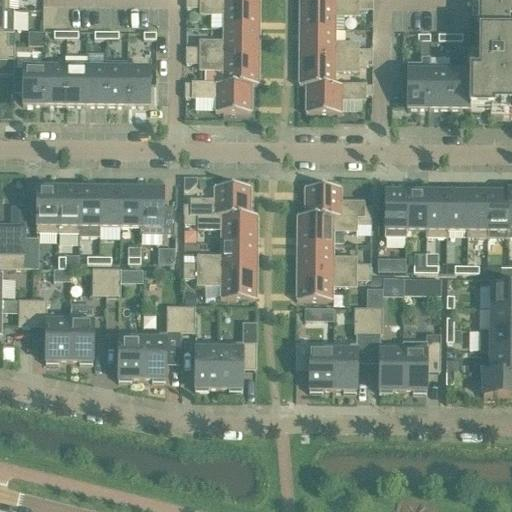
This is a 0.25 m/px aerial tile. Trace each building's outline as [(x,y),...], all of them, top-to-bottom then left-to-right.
[(0,0),(0,12),(2,13),(9,13),(9,0),(0,0)] [(471,75),(470,113),(490,113),(490,118),(511,118),(511,0),(478,0),(479,0),(471,0),(471,21),(479,21),(478,57),(470,57),(470,75),(471,75)] [(186,11),(200,11),(200,18),(223,18),(223,31),(259,32),(259,4),(186,3),(186,11)] [(299,4),(299,30),(299,32),(335,33),(335,19),(359,19),(359,13),(373,13),(373,5),(299,4)] [(158,24),(158,6),(134,5),(133,23),(158,24)] [(0,49),(14,49),(14,36),(13,36),(13,13),(9,13),(2,13),(0,12),(0,49)] [(200,51),(186,51),(186,59),(259,60),(259,32),(223,31),(223,45),(200,44),(200,51)] [(299,32),(299,41),(299,60),(372,61),(372,53),(358,53),(358,46),(335,46),(335,33),(299,32)] [(14,49),(0,49),(0,63),(14,63),(14,49)] [(186,67),(200,67),(200,74),(223,74),(223,87),(251,88),(258,88),(259,60),(186,59),(186,67)] [(299,60),(299,87),(299,89),(306,89),(306,88),(335,89),(335,88),(335,75),(358,75),(358,69),(372,69),(372,61),(299,60)] [(428,113),(429,113),(430,75),(429,75),(429,68),(429,61),(421,61),(421,67),(407,67),(407,112),(428,112),(428,113)] [(65,110),(66,110),(86,110),(86,72),(87,72),(87,62),(65,62),(65,72),(65,110)] [(0,77),(14,78),(14,72),(14,63),(0,63),(0,77)] [(105,72),(87,72),(86,72),(86,110),(106,110),(107,65),(106,65),(105,72)] [(107,65),(106,110),(127,110),(128,73),(128,65),(107,65)] [(430,75),(429,113),(449,113),(450,75),(451,75),(451,68),(430,68),(429,68),(429,75),(430,75)] [(23,109),(44,109),(44,72),(14,72),(14,78),(13,97),(23,97),(23,109)] [(65,72),(45,72),(44,72),(44,109),(65,110),(65,72)] [(127,110),(149,110),(149,73),(128,73),(127,110)] [(450,75),(449,113),(470,113),(471,75),(470,75),(451,75),(450,75)] [(185,101),(192,101),(192,102),(215,102),(215,116),(251,116),(251,88),(223,87),(192,86),(192,87),(185,87),(185,101)] [(306,89),(306,115),(306,117),(341,117),(342,103),(365,103),(365,99),(372,99),(372,89),(365,89),(365,88),(335,88),(335,89),(306,88),(306,89)] [(214,190),(214,204),(191,204),(191,208),(183,208),(183,218),(250,219),(250,218),(250,190),(214,190)] [(364,205),(341,205),(341,191),(305,191),(304,219),(371,220),(371,210),(364,210),(364,205)] [(58,238),(58,193),(37,193),(36,237),(58,237),(58,238)] [(79,238),(79,193),(58,193),(58,238),(79,238)] [(100,193),(79,193),(79,241),(99,241),(100,231),(100,193)] [(120,231),(121,194),(100,193),(100,231),(120,231)] [(121,194),(120,231),(139,231),(139,238),(141,238),(141,194),(142,194),(121,194)] [(174,210),(163,210),(163,194),(142,194),(141,194),(141,238),(174,238),(174,210)] [(488,235),(488,242),(509,242),(509,195),(508,195),(507,197),(489,197),(488,235)] [(406,196),(385,196),(385,241),(406,241),(406,234),(406,196)] [(406,196),(406,234),(425,234),(425,241),(427,241),(427,197),(406,196)] [(427,197),(427,241),(447,242),(447,234),(448,197),(427,197)] [(468,242),(468,197),(448,197),(447,234),(466,235),(466,242),(468,242)] [(468,197),(468,242),(488,242),(488,235),(489,197),(468,197)] [(12,209),(11,228),(26,228),(26,209),(12,209)] [(257,247),(257,238),(257,218),(250,218),(250,219),(183,218),(184,218),(184,228),(198,228),(198,233),(221,233),(221,247),(257,247)] [(297,247),(333,248),(333,234),(356,235),(356,229),(370,229),(370,220),(371,220),(304,219),(297,219),(297,247)] [(0,272),(25,273),(25,242),(25,229),(0,229),(0,272)] [(39,243),(25,242),(25,273),(39,273),(39,243)] [(257,275),(257,248),(257,247),(221,247),(221,260),(198,260),(197,266),(183,266),(183,274),(257,275)] [(297,275),(370,276),(370,268),(356,268),(356,261),(333,261),(333,248),(297,247),(297,275)] [(141,268),(141,251),(128,251),(128,268),(141,268)] [(405,277),(405,274),(405,263),(392,263),(392,276),(405,277)] [(93,274),(93,300),(106,300),(107,274),(93,274)] [(120,300),(120,274),(107,274),(106,300),(120,300)] [(220,303),(256,304),(257,275),(183,274),(183,282),(197,282),(197,289),(220,289),(220,303)] [(356,284),(370,284),(370,276),(297,275),(296,304),(332,304),(332,290),(356,290),(356,284)] [(491,290),(491,313),(511,312),(511,283),(507,284),(500,284),(492,284),(492,290),(491,290)] [(195,296),(185,296),(185,309),(195,309),(195,296)] [(0,344),(1,344),(1,343),(1,320),(1,318),(18,318),(18,320),(18,331),(32,331),(32,305),(18,305),(1,304),(1,305),(0,305),(0,344)] [(46,305),(32,305),(32,331),(45,331),(45,367),(58,367),(58,365),(68,365),(68,318),(46,318),(46,305)] [(368,336),(368,310),(354,309),(354,336),(368,336)] [(180,337),(180,310),(165,310),(165,337),(180,337)] [(195,310),(180,310),(180,337),(195,337),(195,310)] [(382,310),(368,310),(368,336),(382,336),(382,310)] [(511,312),(491,313),(491,334),(511,334),(511,312)] [(68,318),(68,365),(78,365),(78,368),(92,368),(92,318),(68,318)] [(480,356),(490,356),(511,355),(511,334),(491,334),(480,334),(480,356)] [(440,372),(440,347),(440,336),(426,335),(426,342),(403,342),(403,345),(402,392),(412,392),(412,395),(426,395),(426,371),(440,372)] [(118,337),(118,383),(131,383),(131,380),(141,380),(143,337),(118,337)] [(143,337),(141,380),(151,380),(151,383),(165,383),(165,337),(143,337)] [(194,393),(208,393),(208,390),(218,390),(218,344),(195,343),(194,393)] [(242,393),(242,371),(255,371),(256,345),(242,345),(242,344),(218,344),(218,390),(228,390),(228,393),(242,393)] [(309,394),(322,394),(322,391),(333,391),(333,345),(309,344),(309,345),(296,345),(295,371),(309,371),(309,394)] [(356,394),(357,345),(333,345),(333,391),(342,391),(342,394),(356,394)] [(378,394),(392,395),(392,392),(402,392),(403,345),(379,345),(378,394)] [(490,376),(483,376),(483,377),(511,377),(511,355),(490,356),(490,376)] [(511,377),(483,377),(483,400),(511,399),(511,377)]
